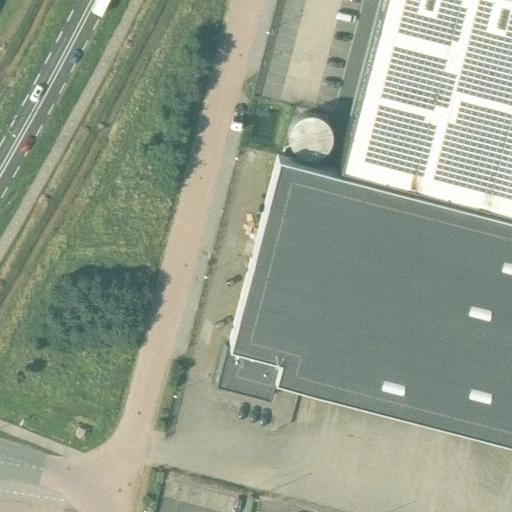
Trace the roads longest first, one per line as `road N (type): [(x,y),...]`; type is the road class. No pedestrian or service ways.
road 1 (unclassified): [(252,0),(120,491)]
road 2 (unknown): [(179,448),(248,178)]
road 3 (unknown): [(179,448),(438,511)]
road 4 (primary): [(91,0),(0,170)]
